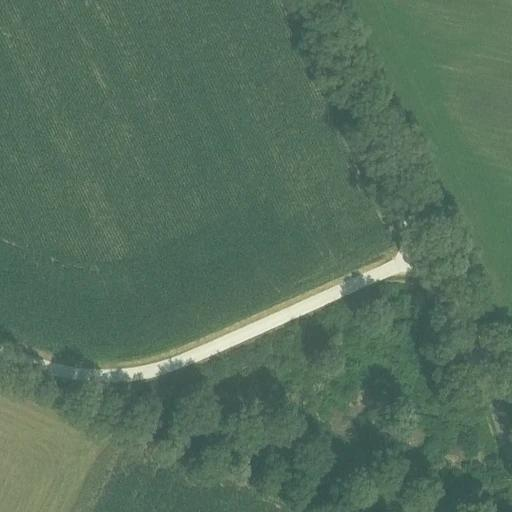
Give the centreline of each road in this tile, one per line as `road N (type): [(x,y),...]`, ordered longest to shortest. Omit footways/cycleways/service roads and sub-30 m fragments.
road 1 (unclassified): [(425,253),(150,372),(107,376),(0,334)]
road 2 (unclassified): [(425,253),(308,0)]
road 3 (unclassified): [(511,485),(425,253)]
